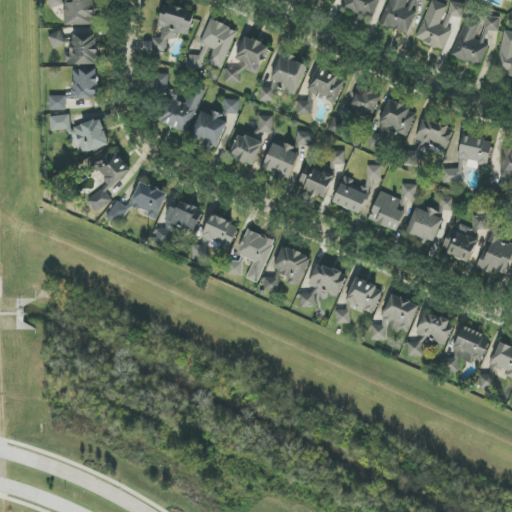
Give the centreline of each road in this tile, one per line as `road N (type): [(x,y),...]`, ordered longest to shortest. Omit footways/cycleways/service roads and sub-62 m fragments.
road 1 (residential): [(511,311),(147,142)]
road 2 (residential): [(511,109),(470,98),(253,0)]
road 3 (tertiary): [(140,511),(0,452)]
road 4 (residential): [(147,142),(126,97),(132,0)]
